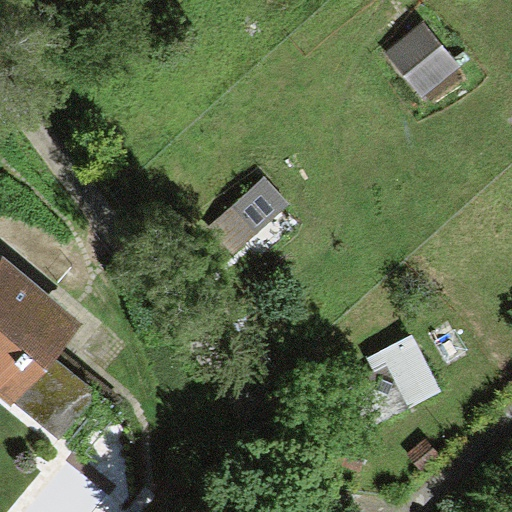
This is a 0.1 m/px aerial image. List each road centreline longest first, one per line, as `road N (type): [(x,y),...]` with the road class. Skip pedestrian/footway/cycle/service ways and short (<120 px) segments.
road 1 (track): [(0,79),(44,140),(372,511)]
road 2 (track): [(384,511),(424,490),(511,412)]
